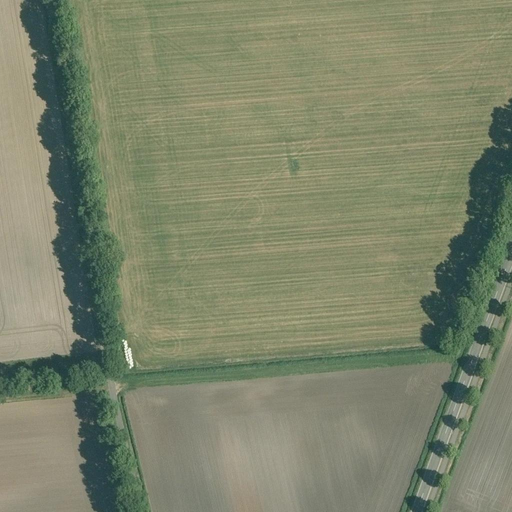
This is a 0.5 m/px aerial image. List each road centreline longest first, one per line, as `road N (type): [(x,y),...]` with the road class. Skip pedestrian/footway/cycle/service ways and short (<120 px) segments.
road 1 (unclassified): [(48,0),(108,392),(138,511)]
road 2 (secondary): [(416,511),(511,251)]
